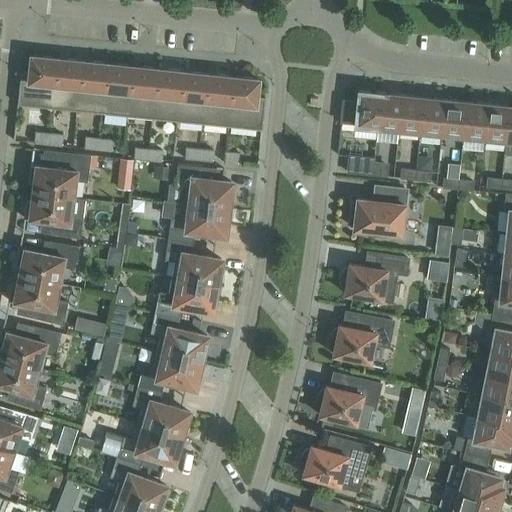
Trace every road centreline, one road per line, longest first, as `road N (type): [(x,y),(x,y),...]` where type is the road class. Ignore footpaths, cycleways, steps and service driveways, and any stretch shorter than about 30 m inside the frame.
road 1 (residential): [(286,396),(331,77),(349,47)]
road 2 (residential): [(275,33),(279,78),(266,201),(234,374)]
road 3 (residential): [(275,33),(20,5)]
road 4 (residential): [(0,174),(20,5)]
road 5 (residential): [(511,74),(380,61),(349,47)]
road 6 (residential): [(234,374),(191,511)]
road 7 (residential): [(254,511),(286,396)]
